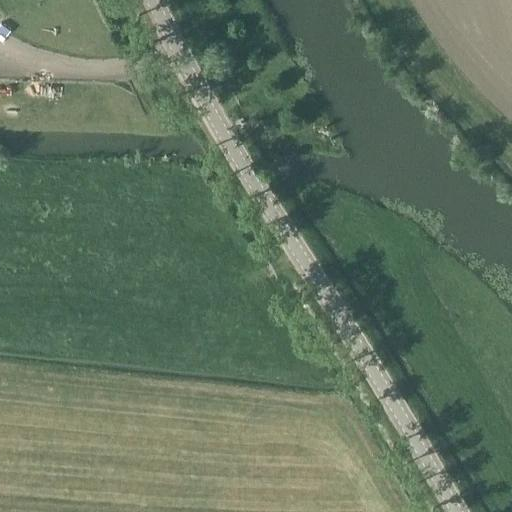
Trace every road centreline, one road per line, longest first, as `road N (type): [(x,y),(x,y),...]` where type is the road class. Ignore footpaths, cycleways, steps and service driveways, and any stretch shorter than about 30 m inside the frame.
road 1 (tertiary): [(456,511),(301,249),(229,144),(151,0)]
road 2 (track): [(0,41),(56,63),(106,70),(182,61)]
